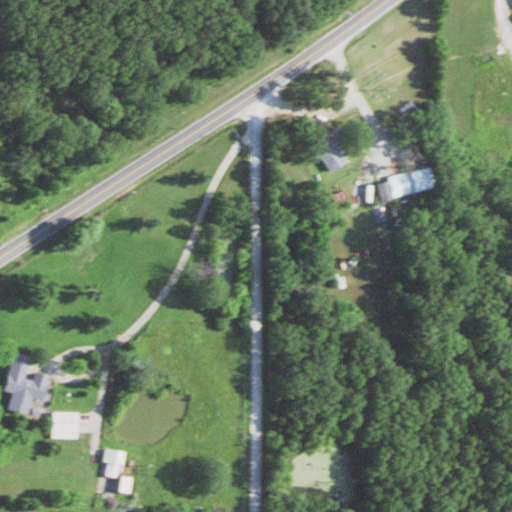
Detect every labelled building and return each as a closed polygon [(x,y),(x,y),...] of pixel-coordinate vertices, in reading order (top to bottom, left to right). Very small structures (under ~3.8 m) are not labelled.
[(351,160),(345,150),(355,144),(343,126),(315,143),(333,172),(351,160)] [(438,186),(433,165),(391,175),(392,179),(380,182),(384,199),(438,186)] [(7,389),(15,391),(11,408),(32,413),(35,397),(47,399),(52,373),(37,370),(36,378),(28,376),(33,354),(16,350),(7,389)] [(56,437),(81,438),(82,411),(56,410),(56,437)] [(121,476),(123,464),(127,464),(128,450),(108,447),(107,462),(110,462),(109,474),(121,476)]
